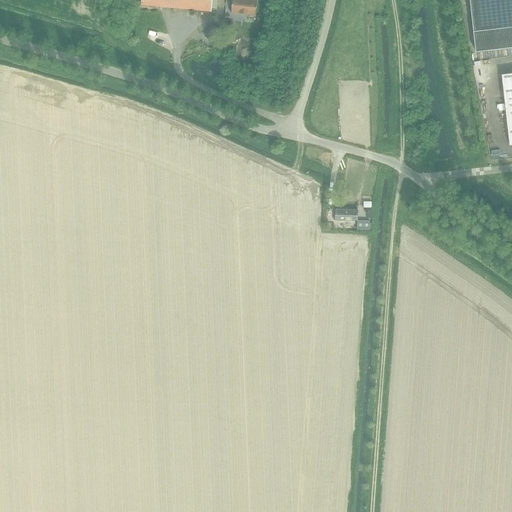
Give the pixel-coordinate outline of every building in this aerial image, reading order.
[(140,0),(141,4),(211,11),(211,0),(140,0)] [(232,0),(232,12),(255,14),(256,0),(232,0)] [(511,0),(469,0),(475,50),(511,46),(511,0)] [(211,24),(205,35),(215,41),(221,29),(211,24)] [(509,144),(511,143),(511,72),(501,73),(509,144)] [(357,209),(333,209),(333,220),(356,220),(357,209)]
